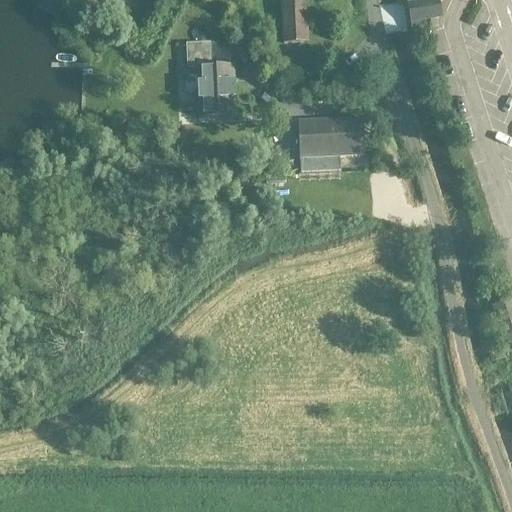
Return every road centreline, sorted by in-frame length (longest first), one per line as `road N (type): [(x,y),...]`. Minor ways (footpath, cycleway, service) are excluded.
road 1 (unclassified): [(511,505),(463,363),(435,216),(371,0)]
road 2 (track): [(435,216),(361,250),(247,280),(184,330),(118,402),(73,427),(0,447)]
